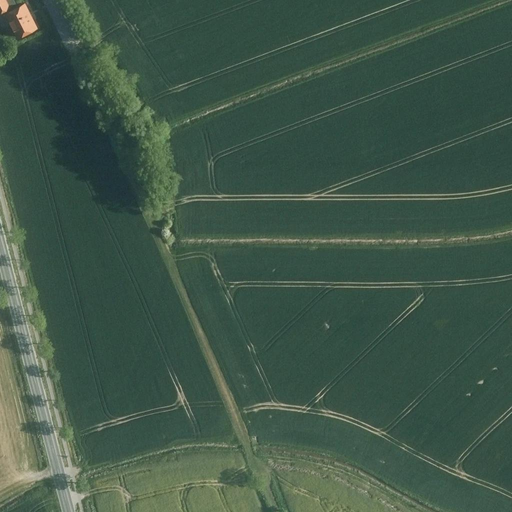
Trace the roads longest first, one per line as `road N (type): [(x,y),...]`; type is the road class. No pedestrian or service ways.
road 1 (track): [(84,0),(173,174),(167,258),(275,511)]
road 2 (tertiary): [(0,244),(68,511)]
